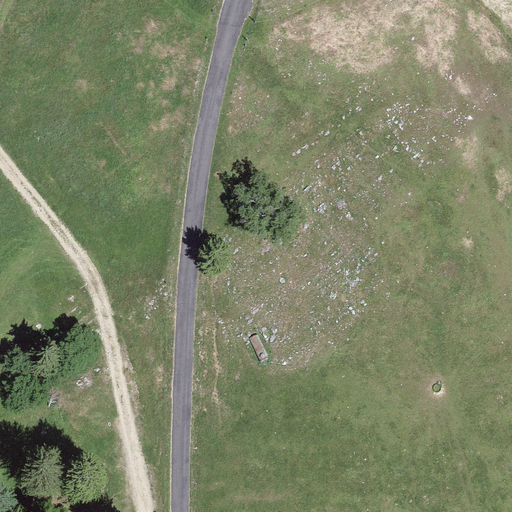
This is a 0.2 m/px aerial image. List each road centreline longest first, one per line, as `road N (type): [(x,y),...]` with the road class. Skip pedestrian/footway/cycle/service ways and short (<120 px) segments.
road 1 (unclassified): [(236,0),(194,226),(181,511)]
road 2 (track): [(0,157),(86,262),(103,302),(148,511)]
